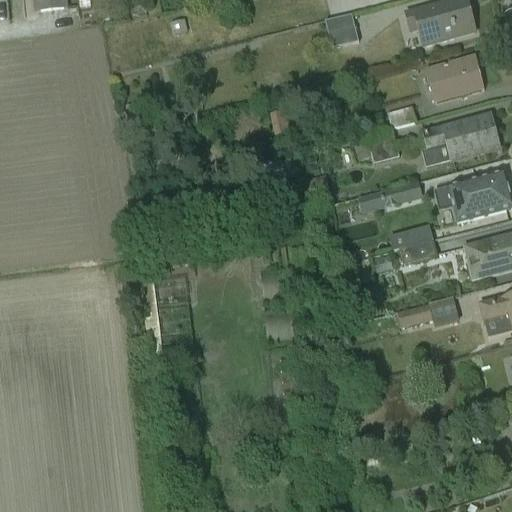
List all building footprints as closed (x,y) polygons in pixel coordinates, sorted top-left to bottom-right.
[(0,0),(0,27),(20,27),(19,0),(0,0)] [(47,0),(48,17),(81,16),(80,0),(47,0)] [(422,50),(473,35),(463,0),(412,15),(422,50)] [(429,108),(482,94),(473,59),(420,73),(429,108)] [(448,170),(499,155),(488,118),(437,133),(448,170)] [(458,230),(511,214),(511,212),(502,177),(447,192),(458,230)] [(377,279),(451,270),(447,237),(402,242),(399,222),(426,219),(424,208),(371,214),(370,207),(358,209),(359,223),(386,220),(387,234),(372,236),(377,279)] [(471,289),(511,278),(511,237),(461,251),(471,289)] [(488,344),(511,337),(511,299),(479,307),(488,344)] [(411,338),(473,336),(472,312),(411,314),(411,338)] [(304,346),(303,327),(281,328),(282,347),(304,346)]
